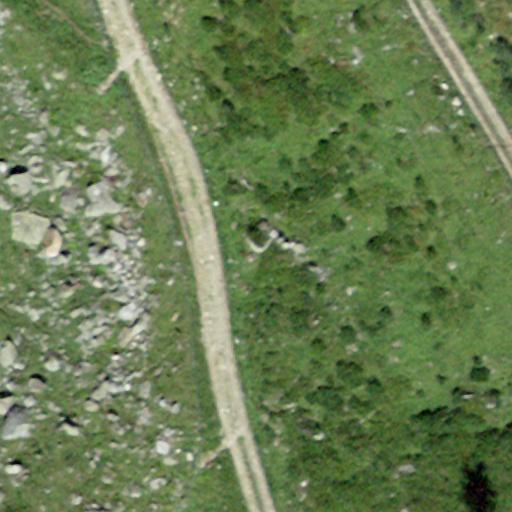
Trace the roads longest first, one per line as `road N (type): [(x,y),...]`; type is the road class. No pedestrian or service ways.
road 1 (track): [(112,0),(201,221),(227,391),(260,511)]
road 2 (track): [(511,163),(414,0)]
